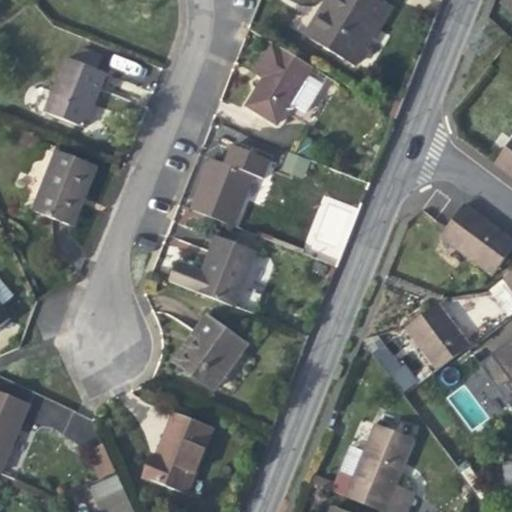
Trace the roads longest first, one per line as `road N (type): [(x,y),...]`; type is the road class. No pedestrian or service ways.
road 1 (residential): [(256,511),(412,128)]
road 2 (residential): [(195,0),(183,67),(114,232),(99,336)]
road 3 (residential): [(412,128),(462,0)]
road 4 (residential): [(412,128),(511,206)]
